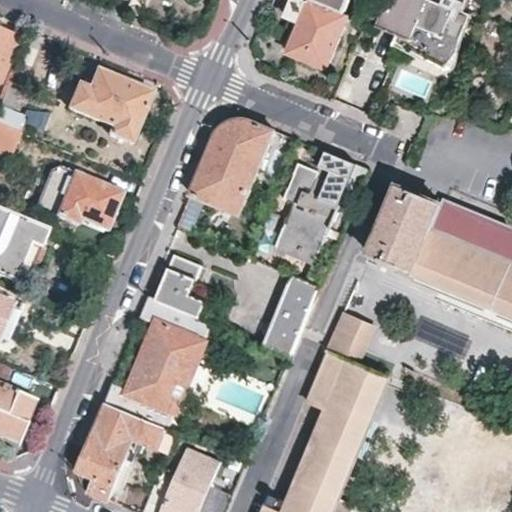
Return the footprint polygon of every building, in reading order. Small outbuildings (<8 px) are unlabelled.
[(350,14),(346,12),(315,0),(290,0),(285,15),(301,22),(289,52),(329,68),(350,14)] [(315,0),(346,12),(350,0),(315,0)] [(463,14),(468,0),(448,0),(446,6),(431,1),(430,0),(392,0),(381,29),(400,37),(444,55),(452,36),(462,39),(472,18),(463,14)] [(0,78),(17,35),(0,28),(0,78)] [(452,36),(444,55),(400,37),(397,45),(445,71),(450,72),(456,70),(460,66),(462,61),(460,55),(462,39),(452,36)] [(26,73),(14,68),(0,103),(0,124),(17,131),(23,119),(11,113),(26,73)] [(137,144),(157,92),(102,69),(94,88),(82,84),(73,109),(116,127),(113,135),(137,144)] [(203,166),(178,228),(192,234),(206,202),(216,206),(219,198),(244,209),(276,130),(267,127),(247,120),(236,118),(229,119),(223,124),(217,130),(203,166)] [(17,131),(0,124),(0,154),(9,158),(20,132),(17,131)] [(334,154),(326,151),(318,171),(300,163),(285,201),(295,205),(280,242),(320,258),(357,163),(334,154)] [(81,219),(106,230),(121,193),(73,173),(59,167),(50,174),(35,207),(78,226),(81,219)] [(511,224),(441,195),(439,202),(400,185),(371,254),(511,312),(511,224)] [(42,245),(48,230),(0,210),(0,273),(19,282),(34,243),(42,245)] [(34,243),(19,282),(27,285),(42,245),(34,243)] [(175,256),(157,300),(201,319),(207,303),(191,296),(202,268),(175,256)] [(304,327),(320,289),(294,277),(266,347),(291,357),(304,327)] [(131,342),(105,405),(169,431),(176,415),(178,416),(208,341),(206,341),(214,324),(201,319),(157,300),(150,297),(131,342)] [(0,342),(15,305),(0,298),(0,342)] [(331,353),(365,367),(380,331),(346,318),(331,353)] [(355,511),(357,508),(409,385),(365,367),(331,353),(309,405),(326,412),(284,511),(276,511),(267,508),(265,511),(355,511)] [(0,432),(16,440),(35,398),(0,383),(0,432)] [(169,431),(105,405),(88,445),(78,471),(96,479),(90,492),(100,497),(110,502),(112,502),(133,448),(138,450),(141,443),(168,454),(177,434),(169,431)] [(202,511),(223,463),(190,449),(164,511),(202,511)]
